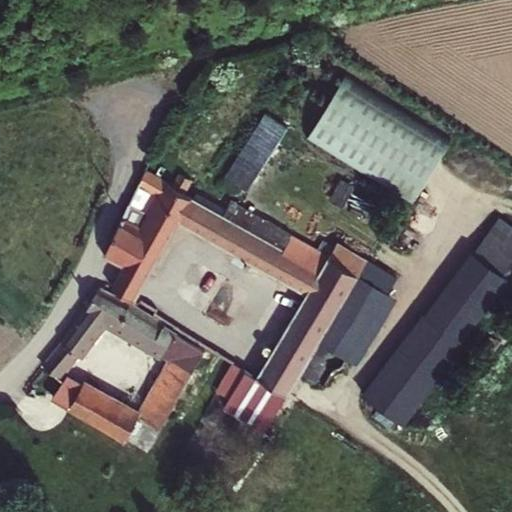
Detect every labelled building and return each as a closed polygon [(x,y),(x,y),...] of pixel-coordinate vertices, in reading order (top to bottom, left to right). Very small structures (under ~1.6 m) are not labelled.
[(306,139),(412,205),(452,140),(346,73),(306,139)] [(267,113),(226,176),(248,189),(288,126),(267,113)] [(172,186),(145,171),(104,255),(124,267),(146,279),(178,221),(192,197),(184,193),(172,186)] [(179,173),(172,186),(184,193),(192,180),(179,173)] [(197,191),(193,198),(200,202),(223,215),(226,208),(197,191)] [(193,198),(192,197),(178,221),(186,226),(200,202),(193,198)] [(317,249),(231,200),(226,208),(223,215),(200,202),(186,226),(307,294),(268,359),(298,377),(301,372),(321,339),(333,346),(348,355),(387,291),(359,273),(367,259),(338,241),(335,247),(329,256),(317,249)] [(335,247),(322,240),(317,249),(329,256),(335,247)] [(424,312),(423,312),(362,394),(379,406),(394,417),(403,424),(464,343),(463,342),(510,278),(471,250),(424,312)] [(396,276),(367,259),(359,273),(387,291),(396,276)] [(112,287),(134,301),(138,293),(146,279),(124,267),(112,287)] [(85,310),(42,366),(58,377),(76,354),(79,356),(105,321),(170,360),(139,413),(84,381),(82,384),(68,407),(124,440),(138,416),(160,429),(194,370),(201,357),(205,350),(129,304),(99,288),(85,310)] [(398,297),(387,291),(348,355),(359,362),(398,297)] [(134,301),(138,303),(141,301),(143,297),(138,293),(134,301)] [(333,346),(321,339),(301,372),(317,382),(329,363),(324,360),(333,346)] [(210,362),(201,357),(194,370),(203,375),(210,362)] [(298,377),(268,359),(259,375),(289,393),(298,377)] [(257,378),(233,363),(217,390),(230,398),(224,407),(265,431),(289,393),(259,375),(257,378)] [(52,396),(68,407),(82,384),(67,374),(52,396)] [(373,415),(387,427),(394,417),(379,406),(373,415)] [(0,511),(12,511),(0,486),(0,511)]
